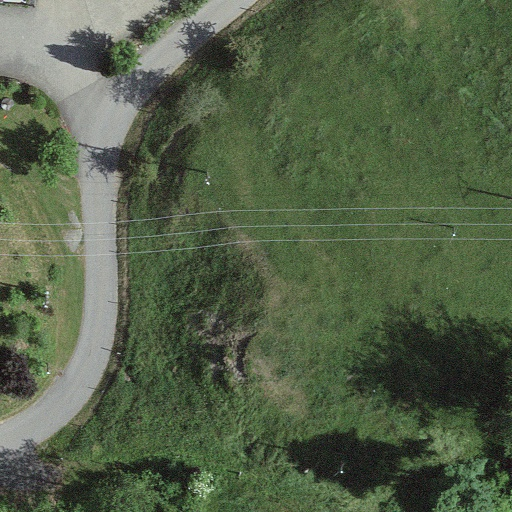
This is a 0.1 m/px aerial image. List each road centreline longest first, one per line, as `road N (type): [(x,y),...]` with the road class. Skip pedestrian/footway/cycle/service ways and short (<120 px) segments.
road 1 (unclassified): [(0,441),(45,417),(86,370),(101,311),(99,200),(114,123),(141,80),(229,0)]
road 2 (track): [(114,123),(45,59),(0,34)]
